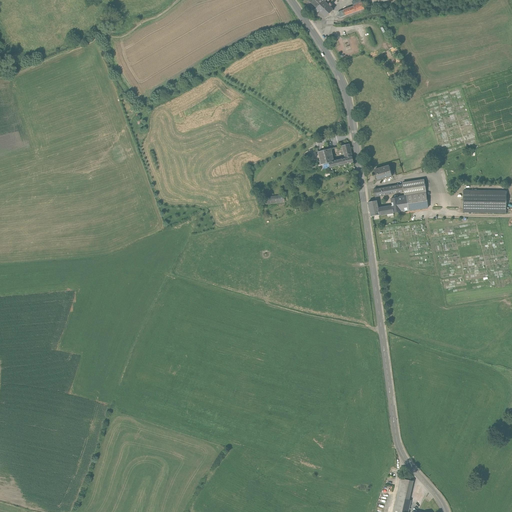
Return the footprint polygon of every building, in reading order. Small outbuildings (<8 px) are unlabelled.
[(307,0),(316,8),(323,1),(321,0),(307,0)] [(356,0),(352,2),(353,7),(354,7),(356,12),(364,9),(360,0),(356,0)] [(333,10),(326,4),(323,1),(316,8),(319,11),(326,17),(333,10)] [(343,10),(344,12),(346,16),(356,12),(354,7),(353,7),(343,10)] [(350,145),(342,147),(345,159),(352,158),(350,145)] [(331,149),(318,153),(321,165),(329,163),(334,162),(331,149)] [(334,162),(329,163),(330,169),(353,164),(352,158),(345,159),(334,162)] [(389,167),(374,171),(378,183),(392,178),(389,167)] [(404,193),(405,196),(407,196),(426,193),(424,181),(403,184),(403,185),(404,193)] [(403,185),(374,191),(375,198),(404,193),(403,185)] [(464,191),(463,212),(506,213),(507,192),(464,191)] [(426,193),(407,196),(409,211),(428,208),(426,193)] [(284,196),(264,198),(265,205),(284,203),(284,196)] [(393,214),(409,211),(407,196),(405,196),(391,199),(392,207),(393,214)] [(371,218),(393,214),(392,207),(378,209),(376,201),(368,203),(371,218)] [(507,227),(507,218),(464,218),(464,227),(507,227)] [(401,478),(393,511),(407,511),(411,500),(409,500),(413,481),(401,478)]
